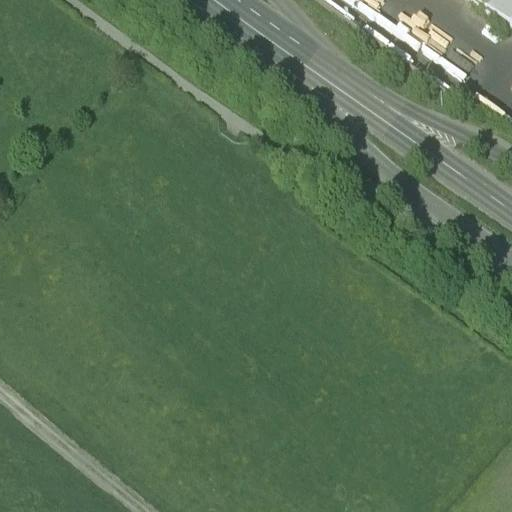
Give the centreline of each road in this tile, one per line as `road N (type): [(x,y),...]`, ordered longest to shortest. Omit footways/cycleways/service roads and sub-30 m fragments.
road 1 (secondary): [(294,56),(364,153),(511,263)]
road 2 (secondary): [(326,77),(511,210)]
road 3 (secondary): [(511,156),(326,77)]
road 4 (track): [(0,393),(138,511)]
